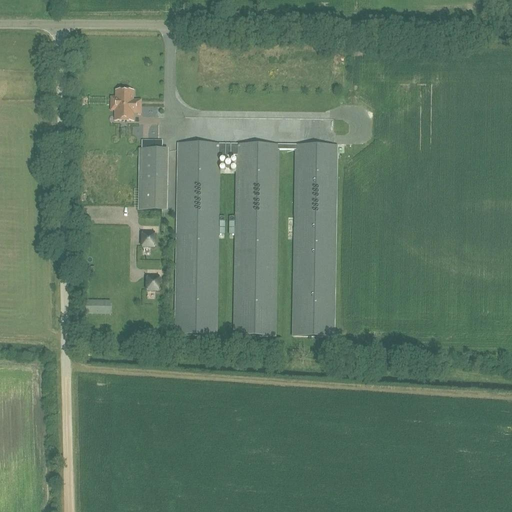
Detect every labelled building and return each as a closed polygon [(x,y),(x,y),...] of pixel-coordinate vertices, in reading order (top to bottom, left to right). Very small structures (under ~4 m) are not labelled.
[(116,99),(113,99),(113,106),(115,106),(115,111),(115,121),(115,122),(133,122),(133,121),(133,114),(134,114),(134,107),(132,107),(132,101),(133,101),(133,93),(133,92),(116,92),(116,93),(116,99)] [(217,336),(219,156),(237,156),(235,337),(275,337),(277,150),(295,151),(293,337),(334,337),(337,147),(178,145),(176,336),(217,336)] [(163,150),(139,150),(138,211),(162,212),(163,150)] [(142,248),(155,248),(155,235),(142,235),(142,248)] [(160,279),(147,279),(146,292),(159,292),(160,292),(160,279)]
